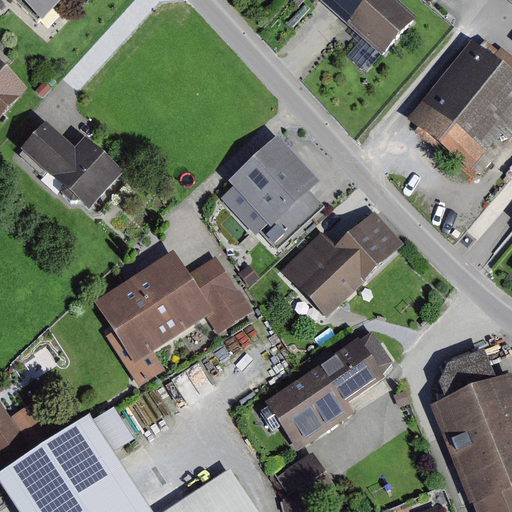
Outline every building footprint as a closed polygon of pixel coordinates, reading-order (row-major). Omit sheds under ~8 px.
[(18,0),(46,24),(66,0),(18,0)] [(418,24),(392,0),(323,0),(386,58),(418,24)] [(511,75),(477,47),(415,124),(474,170),(504,133),(511,139),(511,75)] [(0,119),(27,91),(0,65),(0,119)] [(78,154),(53,130),(29,155),(92,215),(125,181),(87,145),(78,154)] [(324,207),(311,192),(320,184),(277,138),(228,183),(267,225),(260,231),(277,250),(324,207)] [(340,251),(326,235),(286,271),(328,317),(403,249),(376,219),(340,251)] [(178,257),(100,307),(138,366),(242,299),(217,260),(190,277),(178,257)] [(359,343),(265,407),(298,456),(355,417),(348,408),(386,382),(359,343)] [(487,355),(450,369),(443,385),(452,406),(441,410),(480,511),(511,511),(511,379),(498,385),(487,355)] [(0,404),(0,468),(6,478),(36,459),(0,404)] [(255,511),(231,474),(172,511),(148,511),(90,424),(36,459),(6,478),(0,482),(0,490),(14,511),(255,511)] [(316,457),(291,471),(301,492),(288,499),(290,511),(317,511),(317,505),(337,495),(316,457)]
